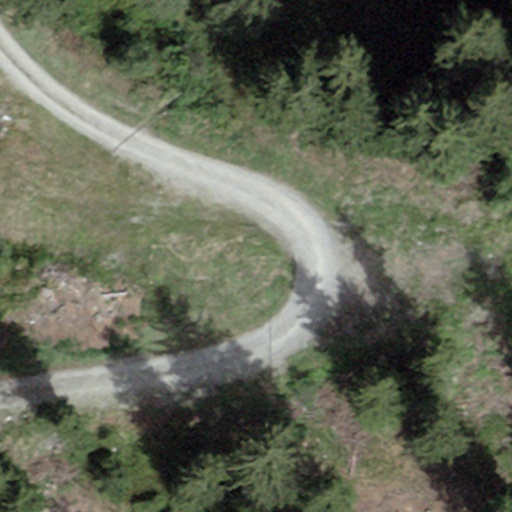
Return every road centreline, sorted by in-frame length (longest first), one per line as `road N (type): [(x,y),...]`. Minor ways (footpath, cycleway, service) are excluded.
road 1 (track): [(318,272),(291,213),(102,129),(38,85),(0,42)]
road 2 (track): [(318,272),(281,341),(169,372),(0,398)]
road 3 (track): [(511,270),(318,272)]
